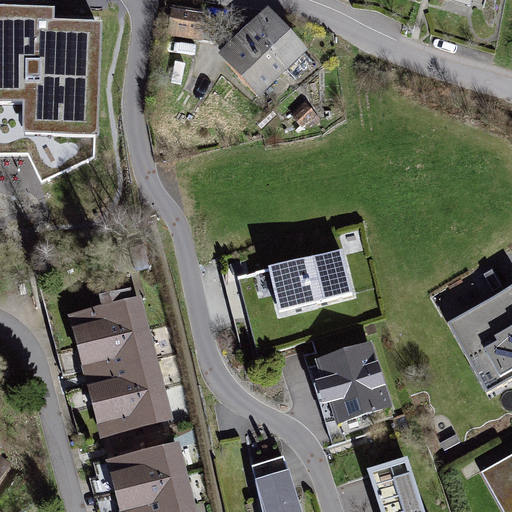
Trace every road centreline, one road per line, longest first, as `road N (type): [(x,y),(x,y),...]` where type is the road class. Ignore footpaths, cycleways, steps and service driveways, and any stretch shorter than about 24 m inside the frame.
road 1 (residential): [(146,0),(133,114),(147,179),(184,235),(212,372),(237,399),(292,430),(320,469),(333,511)]
road 2 (residential): [(270,0),(511,83)]
road 3 (residential): [(0,323),(28,349),(41,376),(77,511)]
